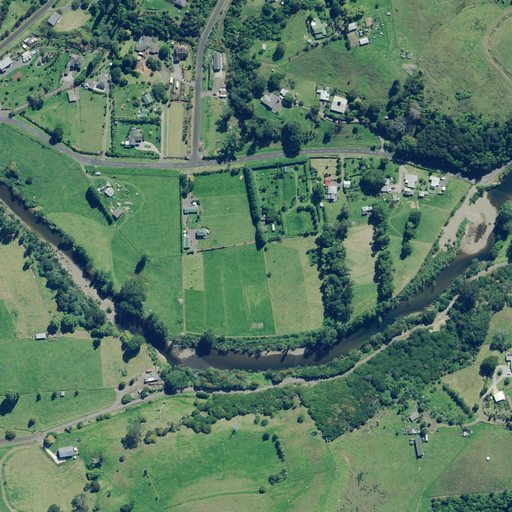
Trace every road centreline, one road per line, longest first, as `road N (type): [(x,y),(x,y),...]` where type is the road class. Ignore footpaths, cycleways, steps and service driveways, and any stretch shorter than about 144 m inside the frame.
road 1 (residential): [(0,441),(40,436),(179,390),(248,391),(345,375),(445,314),(478,270),(511,258)]
road 2 (unclassified): [(194,165),(338,147),(483,175),(511,159)]
road 3 (unclassified): [(0,118),(90,161),(194,165)]
road 4 (residential): [(194,165),(200,54),(222,0)]
